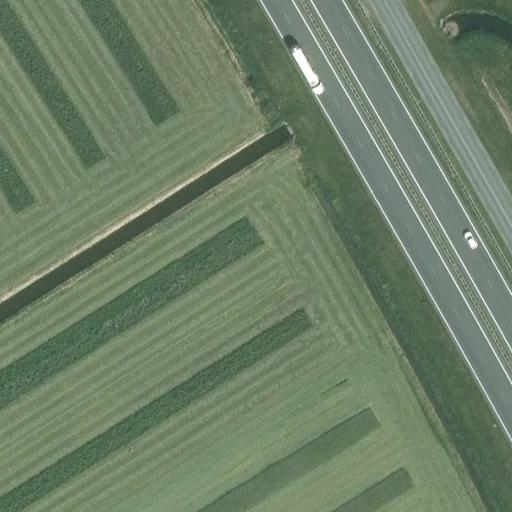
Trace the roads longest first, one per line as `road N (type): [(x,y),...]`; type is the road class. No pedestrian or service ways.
road 1 (trunk): [(274,0),(511,415)]
road 2 (trunk): [(511,326),(325,0)]
road 3 (secondary): [(382,0),(511,229)]
